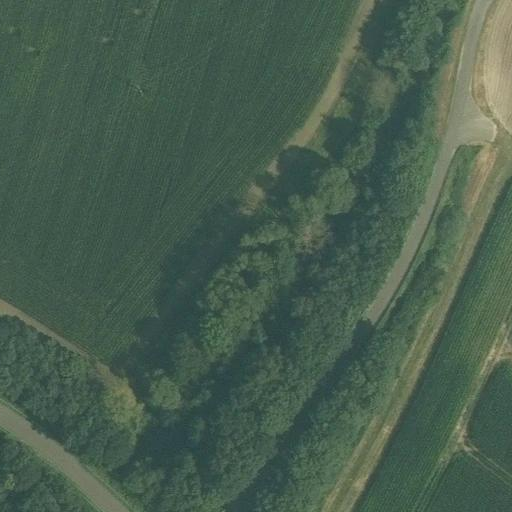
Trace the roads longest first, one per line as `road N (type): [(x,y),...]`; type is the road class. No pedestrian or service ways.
road 1 (unclassified): [(485,0),(451,144),(405,259),(240,511)]
road 2 (unclassified): [(116,511),(0,419)]
